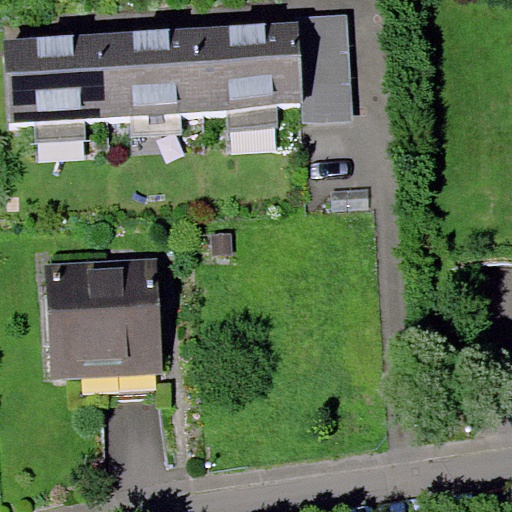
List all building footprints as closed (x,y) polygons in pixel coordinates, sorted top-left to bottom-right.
[(299,35),(303,111),(304,132),(354,129),(348,22),(298,25),(299,35)] [(202,40),(206,117),(303,111),(299,35),(202,40)] [(105,46),(110,122),(206,117),(202,40),(105,46)] [(105,46),(9,51),(13,127),(110,122),(105,46)] [(162,372),(156,266),(52,272),(58,377),(162,372)]
